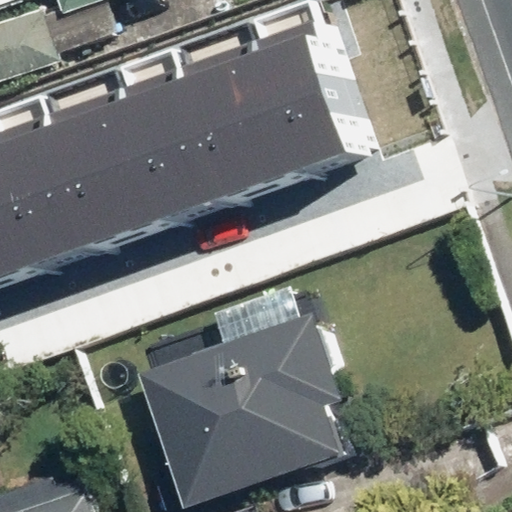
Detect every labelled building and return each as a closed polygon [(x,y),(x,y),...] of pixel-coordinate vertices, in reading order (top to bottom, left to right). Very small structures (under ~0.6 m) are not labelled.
[(60,0),(65,12),(99,0),(60,0)] [(358,148),(306,7),(245,29),(297,170),(358,148)] [(41,8),(0,22),(0,82),(60,61),(41,8)] [(183,49),(235,192),(297,170),(245,29),(244,27),(183,49)] [(183,49),(122,71),(175,214),(235,192),(183,49)] [(50,97),(102,240),(175,214),(122,71),(50,97)] [(50,97),(0,114),(0,175),(33,266),(102,240),(50,97)] [(0,277),(33,266),(0,175),(0,277)] [(324,317),(150,378),(196,511),(203,511),(356,459),(339,411),(355,405),(324,317)] [(0,511),(106,511),(100,493),(96,494),(92,481),(69,489),(65,480),(0,502),(0,511)]
